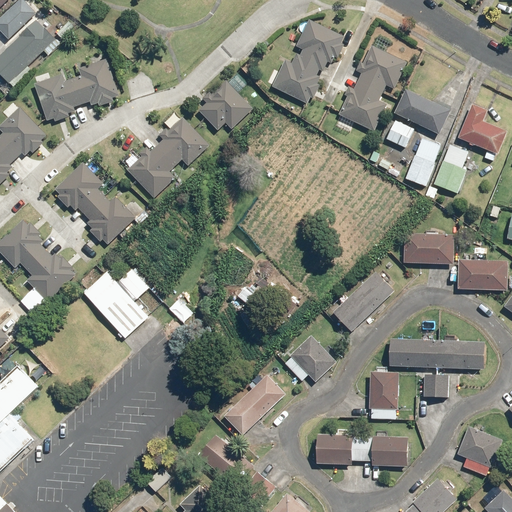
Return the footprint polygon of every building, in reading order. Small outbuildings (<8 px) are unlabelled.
[(26,0),(21,0),(0,21),(0,26),(10,37),(36,10),(26,0)] [(0,0),(0,14),(2,13),(1,11),(11,0),(0,0)] [(311,18),(277,86),(310,102),(344,34),(311,18)] [(0,57),(0,71),(12,84),(57,39),(38,20),(0,57)] [(380,49),(347,115),(374,128),(407,62),(380,49)] [(109,60),(38,84),(50,117),(121,93),(109,60)] [(255,107),(230,81),(209,101),(210,102),(201,112),(222,131),(230,123),(234,127),(255,107)] [(411,89),(399,114),(442,135),(454,110),(411,89)] [(492,109),(475,103),(470,117),(462,138),(502,154),(511,131),(487,122),(492,109)] [(23,107),(0,128),(0,181),(50,136),(23,107)] [(187,121),(136,171),(158,194),(210,145),(187,121)] [(424,139),(407,178),(426,186),(443,147),(424,139)] [(451,146),(435,184),(456,193),(472,154),(451,146)] [(81,164),(58,188),(112,240),(135,217),(81,164)] [(29,221),(1,246),(51,300),(78,275),(29,221)] [(411,233),(410,261),(456,262),(457,234),(411,233)] [(511,265),(464,260),(462,285),(509,289),(511,265)] [(139,306),(99,261),(75,283),(114,328),(139,306)] [(380,272),(340,311),(358,330),(398,291),(380,272)] [(0,347),(11,336),(0,324),(0,347)] [(340,362),(313,336),(292,358),(319,384),(340,362)] [(486,342),(394,337),(392,364),(484,369),(486,342)] [(30,378),(10,355),(0,363),(0,448),(27,425),(6,400),(30,378)] [(374,373),(373,417),(400,418),(402,374),(374,373)] [(428,374),(428,396),(452,396),(451,374),(428,374)] [(230,416),(248,433),(286,394),(268,376),(230,416)] [(474,426),(462,454),(493,467),(505,438),(474,426)] [(320,434),(319,461),(410,466),(412,438),(320,434)] [(254,466),(220,436),(203,455),(238,485),(254,466)] [(494,467),(470,457),(466,466),(490,475),(494,467)] [(410,508),(413,511),(444,511),(460,498),(442,479),(410,508)] [(204,485),(184,503),(189,509),(185,511),(222,511),(226,509),(208,489),(204,485)] [(511,511),(511,494),(507,490),(488,509),(490,511),(511,511)] [(0,511),(24,511),(4,491),(0,494),(0,511)] [(311,511),(290,493),(273,511),(311,511)]
